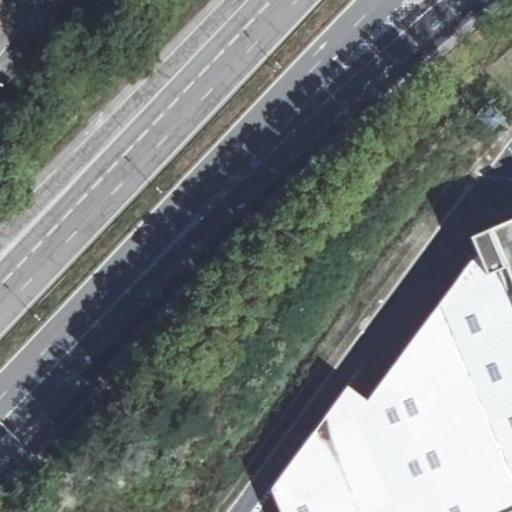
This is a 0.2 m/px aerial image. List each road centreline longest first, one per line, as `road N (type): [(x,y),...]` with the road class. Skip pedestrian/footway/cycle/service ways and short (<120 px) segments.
road 1 (primary): [(0,427),(279,167),(477,0)]
road 2 (primary): [(0,419),(262,117),(383,0)]
road 3 (primary): [(281,0),(0,296)]
road 4 (primary): [(237,0),(0,235)]
